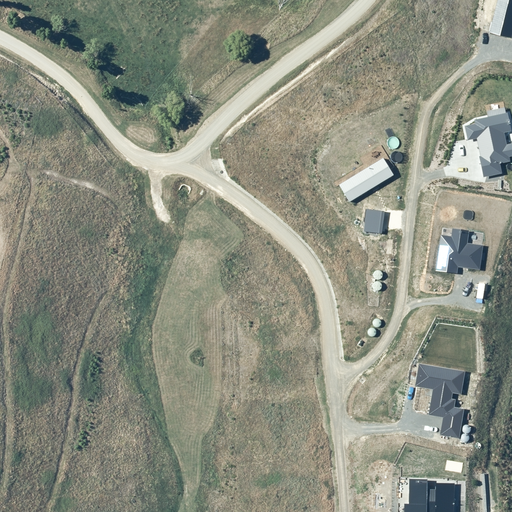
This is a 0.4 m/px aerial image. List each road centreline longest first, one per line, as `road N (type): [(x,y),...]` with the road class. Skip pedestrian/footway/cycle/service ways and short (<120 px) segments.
road 1 (track): [(340,511),(322,304),(300,260),(189,144)]
road 2 (track): [(335,389),(367,359),(389,321),(415,217),(422,112),(436,78),(459,56)]
